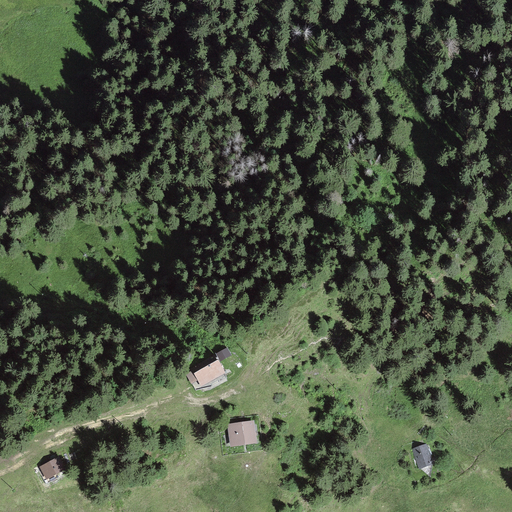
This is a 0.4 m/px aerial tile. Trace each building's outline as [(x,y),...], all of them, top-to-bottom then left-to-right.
[(220,361),(231,355),(227,348),(216,354),(220,361)] [(208,380),(223,371),(215,355),(185,372),(191,382),(205,375),(208,380)] [(255,439),(252,422),(231,426),(232,435),(236,434),(238,442),(255,439)] [(432,456),(427,443),(414,447),(418,460),(432,456)] [(61,472),(57,463),(43,470),(48,481),(56,477),(55,475),(61,472)]
